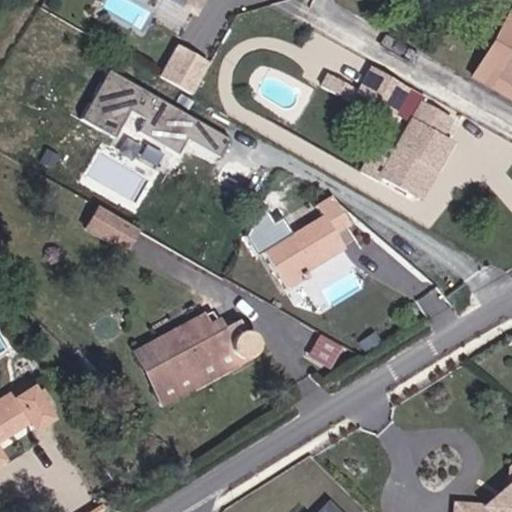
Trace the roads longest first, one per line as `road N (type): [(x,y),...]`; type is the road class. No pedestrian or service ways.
road 1 (unclassified): [(511,309),(171,511)]
road 2 (unknown): [(511,128),(333,23)]
